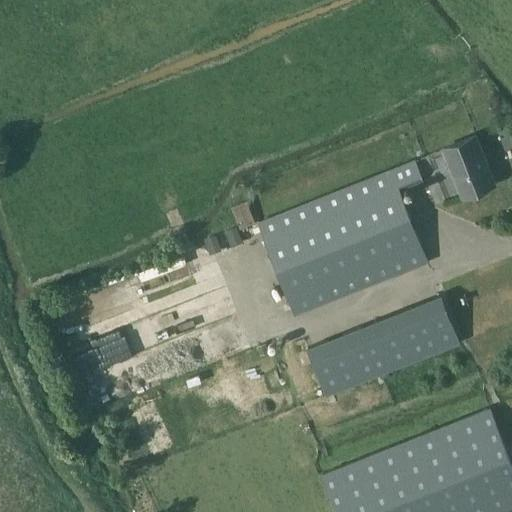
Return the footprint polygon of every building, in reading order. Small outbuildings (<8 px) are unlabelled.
[(462,197),(496,184),(476,134),(443,148),(462,197)] [(295,314),(430,261),(401,190),(425,180),(416,158),(258,221),(295,314)] [(247,219),(254,216),(247,199),(232,205),(241,228),(249,225),(247,219)] [(226,230),(230,242),(242,238),(237,225),(226,230)] [(205,238),(209,250),(221,246),(216,233),(205,238)] [(326,395),(462,342),(443,293),(307,346),(326,395)] [(337,511),(496,511),(511,506),(511,460),(491,407),(322,473),(337,511)]
